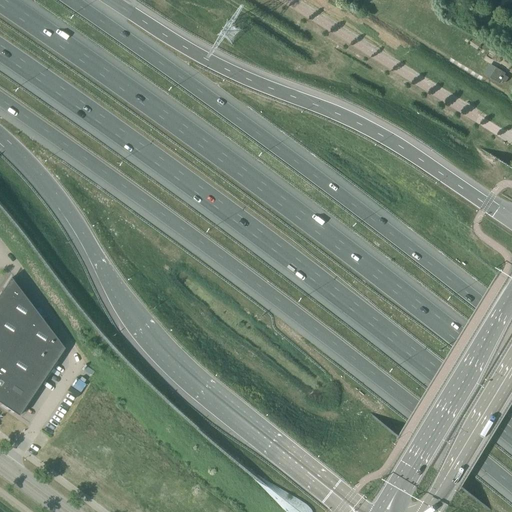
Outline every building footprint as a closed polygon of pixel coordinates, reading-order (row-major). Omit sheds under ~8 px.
[(504,75),(505,74),(501,71),(496,68),(490,78),(495,82),(499,84),(501,80),(505,83),(508,78),(504,75)] [(11,278),(0,293),(0,307),(29,326),(37,313),(11,278)] [(0,307),(0,336),(15,346),(29,326),(0,307)] [(37,313),(29,326),(15,346),(50,370),(64,349),(37,313)] [(0,336),(0,368),(15,346),(0,336)] [(15,346),(0,368),(0,370),(34,393),(50,370),(15,346)] [(0,370),(0,403),(18,416),(34,393),(0,370)]
